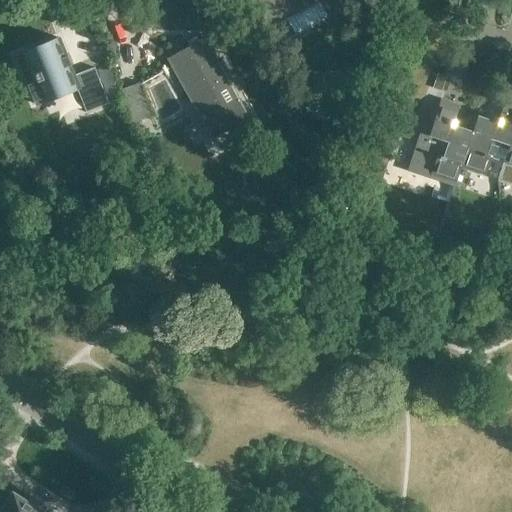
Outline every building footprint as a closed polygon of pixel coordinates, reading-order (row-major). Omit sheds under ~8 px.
[(107,104),(92,68),(70,76),(56,38),(12,55),(31,104),(74,87),(84,113),(107,104)] [(167,59),(211,138),(247,117),(204,39),(167,59)] [(152,117),(138,83),(119,91),(133,124),(152,117)] [(459,167),(470,132),(451,126),(458,105),(439,99),(427,135),(446,142),(441,158),(438,156),(437,158),(436,157),(430,175),(454,183),(459,167)] [(470,132),(459,167),(486,176),(492,157),(488,156),(489,155),(485,154),(491,138),(510,145),(511,138),(511,106),(502,103),(495,124),(475,117),(470,132)] [(511,138),(510,145),(503,165),(511,168),(511,138)] [(25,274),(27,288),(56,284),(54,270),(25,274)] [(35,511),(11,496),(0,511),(35,511)]
